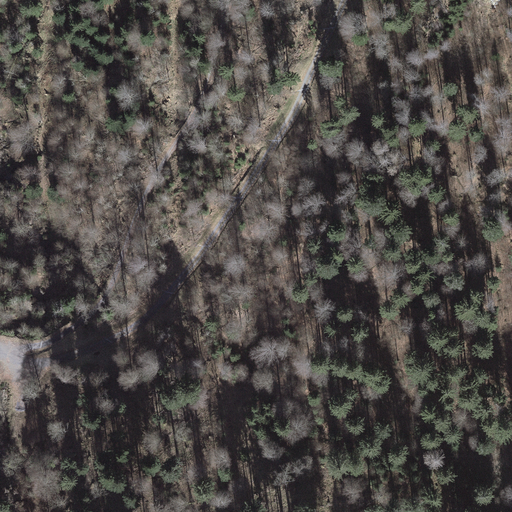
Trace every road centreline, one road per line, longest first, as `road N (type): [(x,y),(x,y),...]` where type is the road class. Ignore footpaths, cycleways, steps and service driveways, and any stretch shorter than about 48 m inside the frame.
road 1 (track): [(345,0),(268,149),(202,251),(155,306),(129,329),(59,359),(25,362),(1,349)]
road 2 (track): [(230,0),(206,79),(132,215),(112,288),(94,312),(59,335),(36,347),(1,349)]
